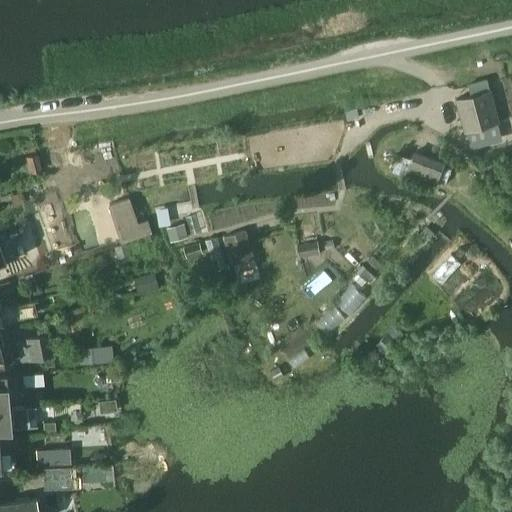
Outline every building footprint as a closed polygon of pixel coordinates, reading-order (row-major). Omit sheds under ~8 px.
[(487,79),(467,84),(470,94),(490,89),(487,79)] [(498,122),(490,89),(470,94),(454,99),(463,132),(466,131),(472,129),(496,123),(497,123),(498,122)] [(472,129),(466,131),(470,146),(501,138),(497,123),(496,123),(472,129)] [(444,161),(414,150),(405,175),(435,186),(444,161)] [(37,153),(25,157),(30,173),(42,170),(37,153)] [(405,174),(411,157),(397,153),(392,169),(405,174)] [(108,204),(121,243),(140,237),(127,197),(108,204)] [(184,222),(166,227),(170,241),(188,236),(184,222)] [(424,227),(417,235),(424,242),(432,233),(424,227)] [(245,230),(223,236),(230,260),(252,254),(245,230)] [(334,248),(332,239),(324,241),(325,249),(334,248)] [(296,244),(298,257),(320,253),(317,240),(296,244)] [(186,257),(202,252),(199,241),(182,247),(186,257)] [(127,243),(114,247),(119,262),(132,258),(127,243)] [(372,274),(361,264),(355,270),(365,281),(372,274)] [(403,334),(394,324),(374,345),(384,354),(403,334)] [(19,341),(24,361),(51,353),(45,332),(22,339),(22,341),(19,341)] [(81,348),(83,363),(101,361),(99,346),(81,348)] [(284,376),(278,366),(269,371),(275,381),(284,376)] [(22,374),(24,385),(43,383),(42,372),(22,374)] [(0,408),(11,407),(10,398),(6,373),(0,373),(0,408)] [(116,410),(115,399),(98,401),(100,412),(116,410)] [(25,406),(11,407),(0,408),(0,427),(36,424),(35,411),(46,410),(46,405),(34,406),(34,405),(25,406)] [(44,430),(55,429),(55,421),(43,422),(44,430)] [(0,468),(16,467),(15,458),(2,460),(0,442),(0,468)] [(36,445),(37,463),(55,462),(53,444),(36,445)] [(0,511),(39,511),(37,497),(0,505),(0,511)]
